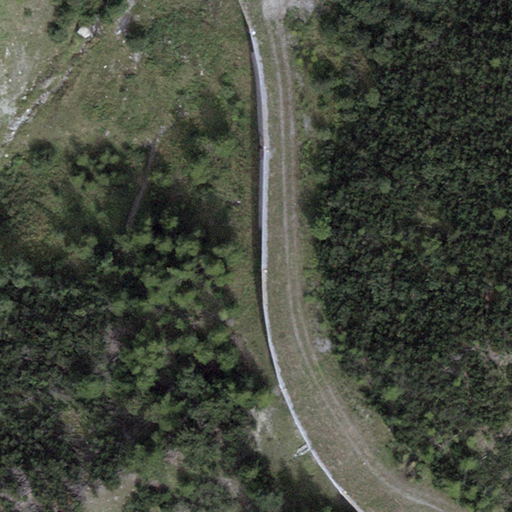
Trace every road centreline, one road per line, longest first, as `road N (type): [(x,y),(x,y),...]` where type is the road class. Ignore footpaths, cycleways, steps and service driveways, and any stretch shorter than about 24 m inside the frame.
road 1 (track): [(450,511),(381,472),(331,401),(309,352),(296,311),(283,81),(265,0)]
road 2 (primary): [(261,0),(283,114),(284,330),(330,446),(388,511)]
